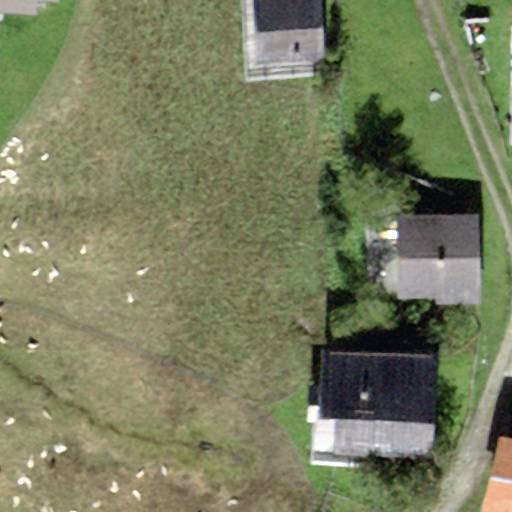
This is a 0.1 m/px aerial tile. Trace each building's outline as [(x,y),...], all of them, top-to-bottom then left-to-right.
[(0,0),(0,12),(37,13),(37,0),(0,0)] [(252,0),(256,64),(325,60),(321,0),(252,0)] [(478,213),(395,214),(396,297),(435,296),(436,304),(479,303),(479,295),(478,213)] [(439,353),(320,348),(317,416),(333,416),(332,451),(434,455),(439,353)] [(487,511),(511,511),(511,436),(498,434),(481,511),(487,511)]
